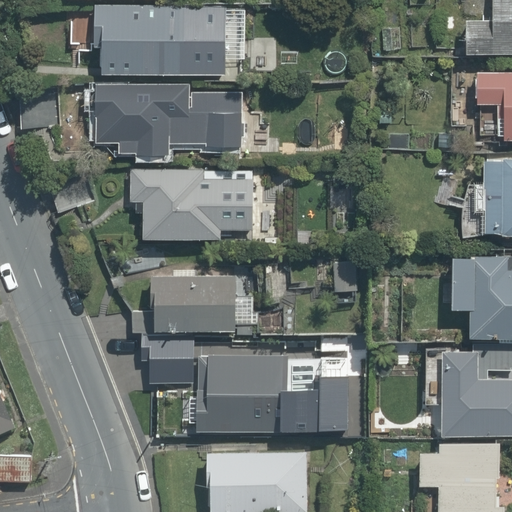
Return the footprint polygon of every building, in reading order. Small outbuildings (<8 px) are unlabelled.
[(101,71),(206,75),(207,48),(181,47),(183,3),(112,0),(91,0),(91,27),(103,28),(101,71)] [(511,0),(493,0),(493,17),(471,17),(470,50),(511,51),(511,0)] [(477,97),(501,99),(500,112),(479,111),(478,135),(511,136),(511,69),(479,67),(477,97)] [(172,139),(242,143),(244,96),(212,94),(212,81),(101,75),(97,137),(119,138),(118,151),(171,154),(172,139)] [(486,181),(463,180),(461,228),(511,230),(511,152),(487,152),(486,181)] [(146,198),(145,236),(222,239),(223,226),(273,228),(275,173),(254,172),(131,168),(130,197),(146,198)] [(453,250),(451,303),(473,304),(472,332),(511,333),(511,270),(506,270),(507,252),(453,250)] [(362,261),(337,259),(335,289),(360,291),(362,261)] [(287,263),(267,262),(265,302),(286,302),(287,263)] [(233,332),(234,294),(235,275),(150,272),(149,287),(158,288),(156,329),(233,332)] [(234,294),(233,332),(261,333),(262,310),(255,309),(255,294),(234,294)] [(443,402),(442,432),(511,434),(511,347),(428,345),(426,401),(443,402)] [(225,419),(318,423),(320,369),(289,368),(290,357),(196,353),(193,429),(224,430),(225,419)] [(0,482),(31,470),(0,388),(0,482)] [(437,511),(504,511),(505,503),(511,502),(511,476),(498,476),(499,440),(439,438),(439,447),(420,447),(419,481),(438,481),(437,511)] [(210,446),(208,511),(232,511),(315,511),(316,487),(309,487),(310,449),(210,446)]
